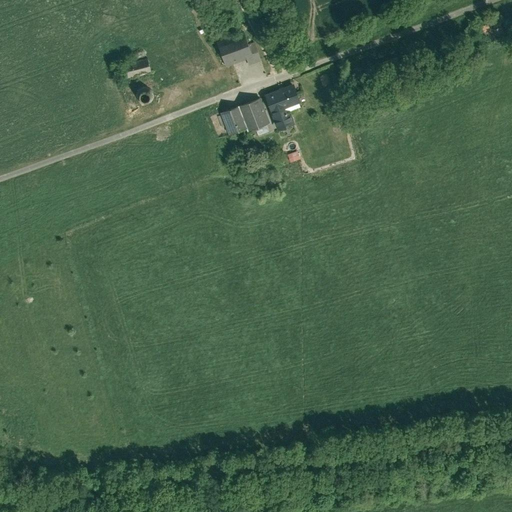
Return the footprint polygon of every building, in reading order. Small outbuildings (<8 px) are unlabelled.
[(498,19),(479,26),(485,42),(504,36),(498,19)] [(244,31),(215,42),(224,66),(246,57),(248,63),(260,59),(250,34),(246,36),(244,31)] [(132,53),(123,55),(127,76),(150,71),(146,55),(134,58),(132,53)] [(295,82),(264,94),(277,128),(294,121),(288,106),(302,100),(295,82)] [(147,101),(149,100),(151,98),(152,95),(152,93),(151,90),(150,88),(148,86),(145,86),(142,86),(140,87),(138,89),(137,91),(136,94),(137,96),(138,99),(140,100),(142,101),(145,102),(147,101)] [(259,99),(222,112),(229,131),(246,125),(247,128),(267,121),(259,99)] [(289,161),(299,158),(297,150),(286,153),(289,161)]
